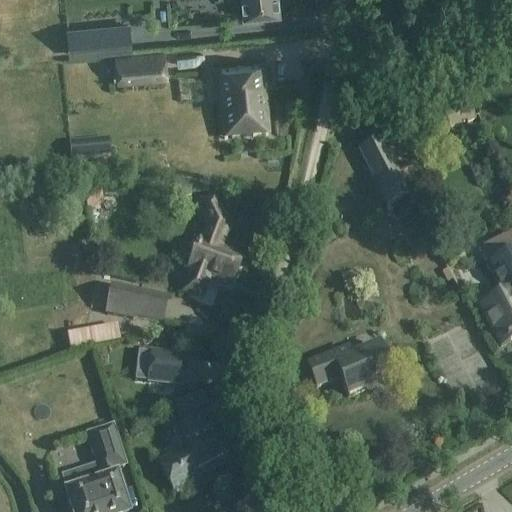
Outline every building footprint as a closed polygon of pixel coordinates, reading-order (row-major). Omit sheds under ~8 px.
[(240,0),(242,17),(278,14),(276,0),(240,0)] [(129,23),(66,30),(69,58),(132,52),(129,23)] [(166,76),(164,52),(116,57),(118,81),(166,76)] [(438,76),(437,65),(430,66),(430,76),(438,76)] [(227,140),(232,140),(268,136),(264,97),(261,97),(258,66),(221,70),(224,101),(221,101),(221,103),(224,139),(224,140),(227,140)] [(428,107),(434,119),(442,115),(450,131),(466,122),(467,124),(475,120),(466,101),(454,107),(450,96),(428,107)] [(391,165),(378,139),(361,147),(375,174),(389,202),(404,195),(389,166),(391,165)] [(190,183),(178,180),(178,196),(198,196),(198,184),(190,183)] [(500,183),(507,196),(511,193),(511,190),(506,180),(500,183)] [(89,212),(102,199),(100,188),(81,193),(86,212),(89,212)] [(192,272),(184,292),(201,299),(209,278),(231,287),(242,259),(220,251),(229,226),(215,199),(198,207),(209,227),(202,244),(199,243),(188,271),(192,272)] [(511,234),(480,250),(488,267),(503,299),(482,309),(492,330),(501,348),(511,343),(511,342),(511,341),(511,234)] [(110,287),(105,314),(162,325),(167,298),(110,287)] [(114,330),(89,335),(92,348),(117,343),(114,330)] [(348,399),(393,382),(393,380),(379,347),(351,359),(348,351),(308,367),(317,389),(340,380),(348,399)] [(153,355),(150,383),(150,386),(183,389),(186,355),(153,351),(153,355)] [(214,405),(196,412),(181,418),(188,437),(209,429),(222,424),(214,405)] [(228,461),(214,435),(213,435),(209,429),(188,437),(192,447),(159,465),(174,491),(228,461)] [(85,438),(101,484),(66,495),(71,511),(126,511),(116,479),(115,479),(113,472),(125,468),(112,430),(85,438)]
